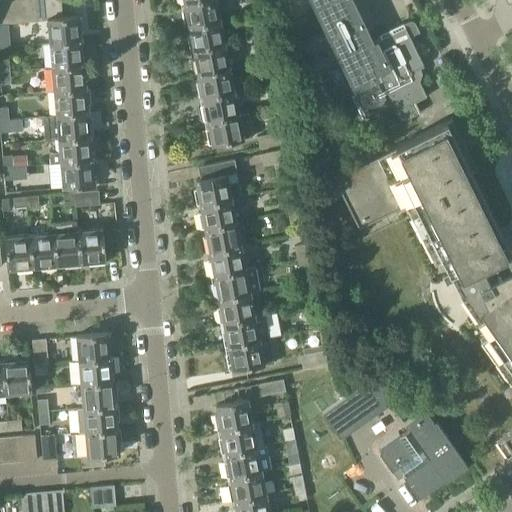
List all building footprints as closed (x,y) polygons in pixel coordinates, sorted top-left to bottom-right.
[(4,0),(7,23),(20,22),(17,0),(4,0)] [(17,0),(20,22),(33,20),(31,0),(17,0)] [(80,40),(78,15),(61,17),(59,0),(31,0),(33,20),(46,19),(48,43),(80,40)] [(187,26),(219,19),(217,6),(226,5),(224,0),(191,0),(182,2),(187,26)] [(418,31),(414,22),(413,21),(412,20),(411,19),(409,19),(408,20),(379,34),(380,37),(372,41),(352,0),(308,0),(353,92),(350,95),(361,118),(390,104),(421,89),(417,80),(421,72),(419,68),(423,66),(408,35),(418,31)] [(192,49),(224,43),(219,19),(187,26),(192,49)] [(249,25),(252,37),(262,36),(259,23),(249,25)] [(262,36),(252,37),(254,50),(264,48),(262,36)] [(83,64),(80,40),(48,43),(50,67),(83,64)] [(197,72),(229,66),(224,43),(192,49),(197,72)] [(0,71),(9,70),(8,58),(0,58),(0,71)] [(83,64),(50,67),(53,90),(85,87),(83,64)] [(201,96),(234,89),(229,66),(197,72),(201,96)] [(10,83),(9,70),(0,71),(0,82),(0,84),(10,83)] [(261,84),(271,82),(269,70),(258,72),(261,84)] [(273,95),(271,82),(261,84),(263,97),(273,95)] [(85,87),(53,90),(55,114),(87,112),(85,87)] [(206,119),(238,113),(234,89),(201,96),(206,119)] [(87,112),(55,114),(57,138),(89,135),(87,112)] [(238,113),(206,119),(211,143),(243,137),(238,113)] [(460,278),(483,267),(511,253),(505,240),(470,170),(476,167),(452,118),(333,176),(363,236),(417,210),(448,274),(456,270),(460,278)] [(8,119),(0,119),(0,132),(9,131),(8,119)] [(283,142),(281,130),(256,135),(258,147),(283,142)] [(89,135),(57,138),(58,151),(48,152),(50,163),(59,162),(91,159),(89,135)] [(9,139),(0,140),(1,149),(10,149),(9,139)] [(284,148),(260,153),(262,165),(287,160),(284,148)] [(12,154),(2,155),(3,167),(13,166),(12,154)] [(93,184),(91,159),(59,162),(61,186),(93,184)] [(197,166),(199,178),(226,173),(226,174),(236,172),(233,159),(210,164),(197,166)] [(14,179),(13,166),(3,167),(4,180),(14,179)] [(198,203),(240,195),(237,180),(228,182),(226,174),(226,173),(199,178),(194,179),(198,203)] [(73,191),(74,204),(74,205),(98,203),(97,189),(73,191)] [(74,204),(73,191),(63,192),(64,204),(74,204)] [(37,194),(26,196),(27,206),(38,205),(37,194)] [(243,206),(240,195),(198,203),(203,227),(235,220),(233,208),(243,206)] [(27,206),(26,196),(13,197),(14,207),(27,206)] [(286,210),(297,208),(294,196),(283,198),(286,210)] [(299,220),(297,208),(286,210),(289,222),(299,220)] [(240,244),(235,220),(203,227),(208,250),(240,244)] [(77,229),(80,262),(104,260),(101,227),(77,229)] [(56,264),(80,262),(77,229),(53,231),(56,264)] [(32,266),(56,264),(53,231),(29,233),(32,266)] [(7,268),(32,266),(29,233),(4,236),(7,268)] [(305,255),(303,243),(293,244),(296,257),(305,255)] [(244,267),(240,244),(208,250),(212,274),(244,267)] [(307,265),(305,255),(296,257),(297,267),(307,265)] [(244,267),(212,274),(217,297),(249,290),(258,289),(253,265),(244,267)] [(511,265),(477,283),(485,300),(477,306),(482,314),(475,319),(511,370),(511,426),(501,434),(511,449),(511,265)] [(254,314),(249,290),(217,297),(221,321),(254,314)] [(313,290),(312,291),(302,292),(305,304),(315,303),(313,290)] [(317,315),(315,303),(305,304),(307,317),(317,315)] [(263,312),(254,314),(221,321),(226,344),(267,336),(263,312)] [(77,360),(109,357),(107,332),(75,335),(77,360)] [(273,362),(267,336),(226,344),(231,369),(263,363),(263,364),(273,362)] [(34,374),(46,373),(45,363),(47,363),(45,338),(31,339),(34,374)] [(326,363),(324,349),(298,354),(302,368),(326,363)] [(112,381),(109,357),(77,360),(79,384),(112,381)] [(2,361),(5,393),(30,391),(27,358),(2,361)] [(400,396),(387,379),(381,370),(321,412),(339,438),(350,431),(400,396)] [(282,378),(257,383),(259,396),(284,391),(282,378)] [(114,404),(112,381),(79,384),(81,407),(114,404)] [(38,411),(48,410),(47,397),(36,398),(38,411)] [(219,429),(251,422),(246,398),(214,405),(219,429)] [(285,402),(277,404),(279,416),(288,414),(285,402)] [(116,428),(114,404),(81,407),(81,408),(76,409),(78,433),(84,432),(116,428)] [(424,407),(403,422),(407,427),(399,433),(398,431),(378,445),(379,446),(378,447),(379,449),(377,450),(397,478),(402,475),(417,496),(442,479),(444,480),(466,465),(434,419),(432,420),(424,407)] [(49,422),(48,410),(38,411),(39,424),(49,422)] [(20,419),(7,420),(8,430),(21,429),(20,419)] [(0,430),(8,430),(7,420),(0,420),(0,430)] [(251,422),(219,429),(223,452),(256,445),(263,444),(258,421),(251,422)] [(293,438),(291,426),(281,428),(284,440),(293,438)] [(118,453),(116,428),(84,432),(86,454),(80,455),(81,466),(103,464),(103,454),(118,453)] [(54,433),(40,434),(42,460),(56,458),(54,433)] [(22,435),(24,460),(36,459),(34,434),(22,435)] [(10,436),(13,461),(24,460),(22,435),(10,436)] [(0,436),(0,451),(1,462),(13,461),(10,436),(0,436)] [(296,451),(293,438),(284,440),(286,453),(296,451)] [(260,469),(256,445),(223,452),(228,476),(260,469)] [(300,473),(298,462),(283,464),(285,476),(300,473)] [(265,493),(260,469),(228,476),(233,500),(265,493)] [(301,473),(300,473),(291,475),(293,488),(303,486),(301,473)] [(116,504),(114,484),(90,486),(92,507),(116,504)] [(303,486),(293,488),(296,500),(306,498),(303,486)] [(40,490),(42,511),(62,511),(61,489),(40,490)] [(42,511),(40,490),(20,492),(21,511),(42,511)] [(269,511),(265,493),(233,500),(235,511),(269,511)]
